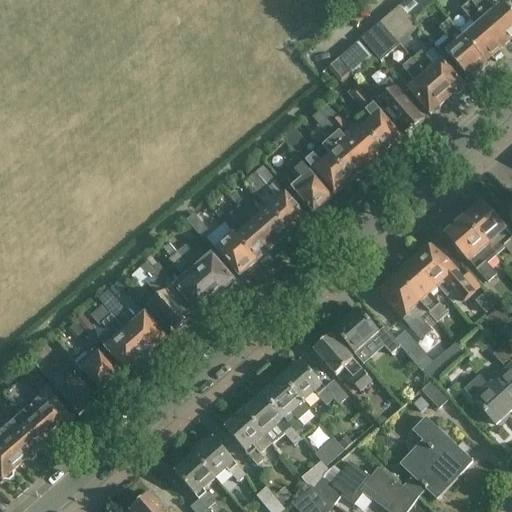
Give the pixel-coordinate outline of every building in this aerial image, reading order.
[(430,0),(409,0),(400,8),(413,23),(434,4),(430,0)] [(484,0),(475,0),(470,4),(506,47),(511,42),(511,14),(504,5),(495,12),(484,0)] [(471,23),(459,33),(486,64),(492,59),(495,62),(502,56),(499,53),(506,47),(470,4),(461,12),(471,23)] [(413,23),(400,8),(381,25),(395,41),(414,25),(413,23)] [(488,67),(486,64),(459,33),(449,22),(440,30),(446,37),(434,47),(446,61),(449,58),(470,83),(488,67)] [(395,41),(381,25),(362,42),(381,64),(400,47),(395,42),(395,41)] [(374,61),(359,44),(340,60),(349,70),(348,71),(354,78),(374,61)] [(422,54),(413,62),(447,103),(448,102),(447,101),(452,96),(453,98),(454,96),(458,97),(462,93),(463,90),(464,88),(442,63),(434,54),(431,54),(426,59),(422,54)] [(349,70),(340,60),(331,68),(340,78),(348,71),(349,70)] [(447,103),(413,62),(412,62),(403,70),(416,85),(408,91),(430,117),(432,116),(436,116),(440,112),(440,109),(442,107),(441,106),(446,102),(447,103)] [(375,102),(379,106),(406,138),(407,140),(408,140),(419,131),(417,128),(424,122),(389,82),(381,90),(384,94),(375,102)] [(365,116),(358,122),(386,155),(387,154),(391,155),(396,151),(395,147),(397,146),(394,143),(399,138),(402,141),(403,141),(367,100),(361,92),(351,100),(365,116)] [(334,128),(341,137),(369,169),(367,166),(372,162),(375,165),(377,163),(380,164),(384,160),(384,157),(386,155),(358,122),(351,128),(350,128),(347,130),(340,123),(334,128)] [(341,137),(325,151),(353,183),(354,182),(358,183),(362,179),(362,176),(364,174),(361,171),(366,167),(369,170),(369,169),(341,137)] [(353,183),(325,151),(324,150),(307,165),(335,198),(336,198),(334,194),(339,190),(341,193),(343,191),(347,192),(351,189),(351,185),(353,183)] [(292,190),(314,216),(316,215),(320,215),(325,211),(325,207),(326,206),(325,205),(330,200),(331,202),(332,201),(297,159),(288,167),(301,183),(292,190)] [(280,202),(270,211),(291,236),(293,234),(295,237),(302,230),(300,228),(308,221),(276,184),(267,172),(259,178),(270,190),(280,202)] [(244,233),(236,240),(257,265),(259,263),(261,266),(269,259),(267,257),(275,250),(243,213),(230,198),(224,203),(233,215),(231,217),(244,233)] [(511,239),(482,205),(465,221),(497,259),(506,251),(511,256),(511,255),(511,239)] [(249,207),(243,213),(275,250),(282,244),(284,246),(291,240),(289,238),(291,236),(270,211),(260,219),(249,207)] [(497,259),(465,221),(446,237),(488,285),(498,277),(493,273),(488,267),(497,259)] [(236,240),(234,237),(217,251),(241,279),(257,265),(236,240)] [(178,238),(170,244),(217,300),(217,299),(222,294),(223,295),(224,293),(228,294),(233,290),(233,286),(235,285),(210,256),(203,263),(188,246),(186,248),(178,238)] [(217,300),(170,244),(169,245),(170,247),(158,257),(163,263),(170,263),(184,279),(174,288),(198,316),(200,314),(204,314),(208,310),(209,307),(211,305),(210,305),(215,300),(216,301),(217,300)] [(434,248),(416,263),(439,289),(447,282),(465,303),(475,294),(434,248)] [(416,263),(399,279),(421,304),(438,324),(448,315),(431,295),(439,289),(416,263)] [(149,264),(141,271),(150,282),(147,285),(159,300),(150,308),(172,335),(171,336),(174,340),(175,339),(175,340),(189,328),(187,325),(192,321),(174,299),(177,297),(158,275),(149,264)] [(421,304),(399,279),(380,295),(421,342),(433,332),(414,310),(421,304)] [(101,304),(104,307),(112,318),(149,358),(168,342),(146,317),(136,325),(134,323),(130,323),(129,324),(121,315),(124,313),(110,296),(101,304)] [(335,333),(334,333),(348,348),(355,357),(380,336),(379,335),(373,327),(372,327),(359,312),(358,313),(361,315),(354,321),(353,319),(336,333),(335,333)] [(149,358),(112,318),(102,326),(108,333),(100,340),(100,343),(128,376),(129,375),(133,376),(140,370),(139,366),(149,358)] [(442,375),(406,334),(396,343),(402,349),(401,350),(432,384),(442,375)] [(314,353),(327,368),(336,378),(346,370),(355,381),(352,384),(361,394),(373,384),(332,337),(314,353)] [(383,347),(383,348),(392,358),(401,350),(396,343),(392,340),(383,347)] [(464,392),(473,402),(496,427),(511,412),(511,347),(508,344),(493,357),(507,372),(489,388),(480,378),(464,392)] [(83,373),(76,363),(61,346),(50,355),(67,376),(64,379),(69,385),(58,394),(79,418),(97,402),(77,378),(83,373)] [(86,354),(76,363),(83,373),(104,397),(122,381),(95,350),(88,357),(86,354)] [(289,370),(281,377),(305,405),(316,395),(327,408),(335,402),(340,408),(349,400),(334,383),(325,391),(302,364),(292,373),(289,370)] [(264,396),(263,397),(297,435),(304,429),(300,424),(310,415),(311,412),(305,405),(281,377),(270,386),(273,389),(264,397),(264,396)] [(22,382),(14,389),(58,441),(55,437),(60,433),(61,434),(63,432),(67,432),(71,429),(71,425),(74,423),(49,395),(52,392),(48,387),(36,398),(22,382)] [(422,394),(438,412),(449,402),(432,384),(422,394)] [(58,441),(14,389),(5,397),(23,417),(15,424),(14,425),(39,453),(40,452),(45,452),(48,449),(48,445),(50,443),(49,442),(54,438),(58,442),(58,441)] [(297,435),(263,397),(263,398),(254,406),(252,403),(242,411),(273,447),(284,437),(289,442),(294,448),(295,448),(296,449),(302,443),(301,442),(302,441),(297,435)] [(273,447),(242,411),(233,419),(235,422),(225,431),(258,469),(267,462),(265,460),(276,451),(273,448),(273,447)] [(0,442),(20,467),(26,462),(27,464),(29,462),(33,462),(37,459),(37,455),(39,453),(14,425),(15,424),(5,412),(4,413),(7,417),(1,422),(0,422),(0,442)] [(414,480),(404,490),(418,501),(427,492),(438,502),(438,501),(434,497),(456,474),(460,478),(473,465),(426,421),(413,434),(423,444),(401,469),(414,480)] [(201,446),(192,454),(217,482),(229,472),(240,485),(247,479),(214,441),(204,449),(201,446)] [(20,467),(0,442),(0,479),(4,483),(6,482),(10,482),(14,479),(14,475),(16,473),(15,472),(20,467),(23,471),(24,471),(20,467)] [(217,482),(192,454),(183,463),(185,466),(175,475),(199,502),(191,510),(192,511),(209,511),(210,511),(217,506),(205,492),(217,482)] [(311,489),(315,492),(324,481),(322,480),(329,473),(322,464),(302,481),(310,490),(311,489)] [(324,481),(315,492),(335,507),(342,498),(355,507),(364,495),(386,511),(410,511),(418,501),(379,471),(372,481),(351,465),(333,488),(324,481)] [(331,511),(335,507),(315,492),(311,489),(310,490),(292,505),(298,511),(331,511)] [(257,499),(268,511),(279,511),(283,509),(267,490),(257,499)] [(132,511),(164,511),(151,496),(141,504),(138,505),(135,508),(134,511),(132,511)]
